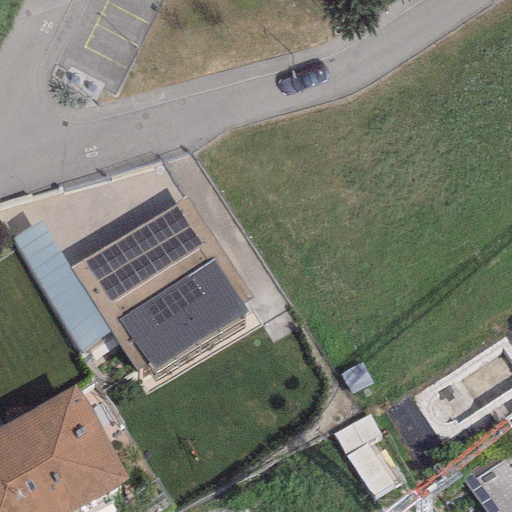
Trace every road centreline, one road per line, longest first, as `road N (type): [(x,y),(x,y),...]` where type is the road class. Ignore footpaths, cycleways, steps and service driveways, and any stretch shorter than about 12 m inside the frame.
road 1 (residential): [(0,178),(187,133),(419,40),(480,0)]
road 2 (residential): [(0,112),(59,0)]
